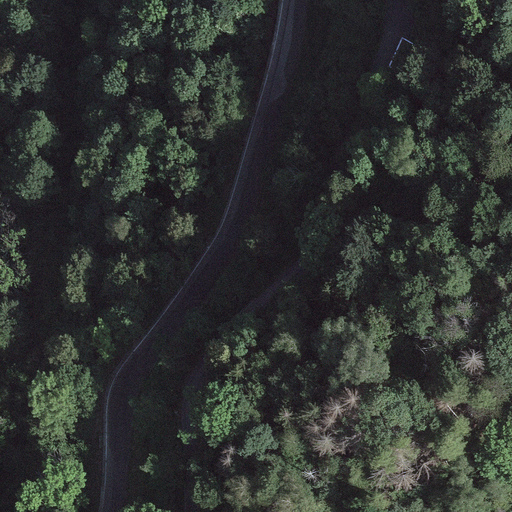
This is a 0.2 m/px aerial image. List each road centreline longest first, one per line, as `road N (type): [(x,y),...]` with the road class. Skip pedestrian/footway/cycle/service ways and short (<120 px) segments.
road 1 (unclassified): [(193,511),(187,420),(194,380),(313,247),(339,153),(389,43),(395,0)]
road 2 (tertiary): [(112,511),(122,394),(227,236),(293,0)]
road 3 (track): [(47,0),(52,69),(0,262)]
